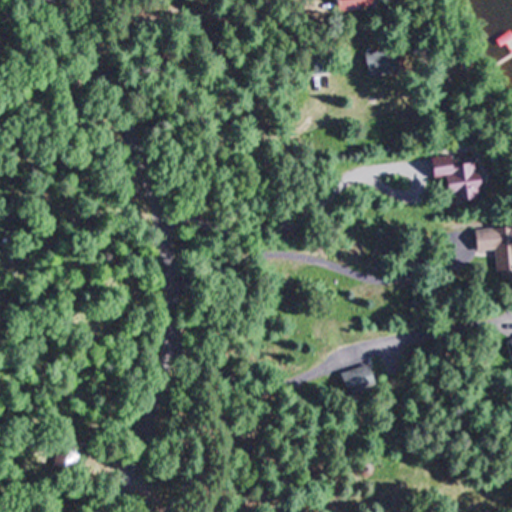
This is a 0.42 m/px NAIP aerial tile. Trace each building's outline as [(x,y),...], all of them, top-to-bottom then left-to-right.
[(331,0),(330,8),(368,17),(372,0),(331,0)] [(491,62),(511,54),(511,48),(509,40),(486,48),(491,62)] [(400,72),(397,48),(364,52),(367,76),(400,72)] [(484,198),(481,153),(433,157),(437,202),(484,198)] [(511,226),(477,229),(478,251),(495,250),(497,280),(511,278),(511,226)] [(343,374),(352,397),(380,386),(370,363),(343,374)] [(448,482),(448,456),(428,456),(428,482),(448,482)] [(500,511),(500,494),(462,494),(462,511),(500,511)]
